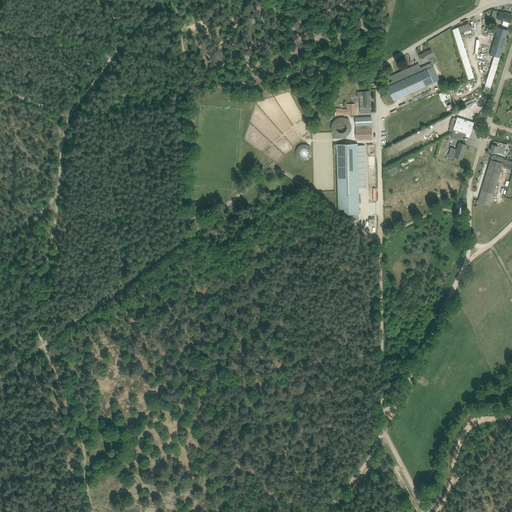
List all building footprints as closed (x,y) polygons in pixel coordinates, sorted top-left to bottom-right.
[(505,21),(510,23),(511,17),(511,15),(510,15),(510,14),(505,12),(505,13),(500,12),(497,19),(505,21)] [(458,27),(458,28),(459,33),(460,33),(471,29),(469,23),(458,27)] [(508,30),(503,29),(498,27),(490,55),(500,58),(508,30)] [(424,63),(430,61),(436,58),(432,49),(419,55),(424,63)] [(394,100),(434,82),(428,69),(434,66),(432,62),(420,67),(419,63),(390,76),(392,81),(386,84),(388,87),(394,100)] [(360,98),(360,102),(361,113),(371,112),(370,91),(364,91),(364,98),(360,98)] [(349,109),(341,109),(341,115),(356,114),(355,104),(349,104),(349,109)] [(356,140),(373,139),(372,128),(366,129),(366,125),(372,124),(372,118),(372,117),(355,118),(356,125),(356,129),(356,140)] [(454,128),(452,132),(462,135),(470,138),(474,122),(457,117),(457,119),(452,117),(449,127),(454,128)] [(351,118),(333,118),(332,136),(351,136),(351,118)] [(462,135),(452,132),(453,133),(451,138),(460,140),(462,135)] [(419,141),(422,147),(435,140),(432,135),(419,141)] [(490,151),(503,155),(505,150),(506,145),(498,142),(497,145),(493,144),(490,151)] [(295,146),(298,160),(313,157),(310,143),(295,146)] [(359,203),(359,189),(366,188),(365,145),(358,145),(358,143),(337,144),(338,204),(338,209),(344,209),(344,214),(360,214),(359,203)] [(455,157),(462,159),(467,145),(459,143),(457,149),(452,147),(449,157),(455,159),(455,157)] [(478,202),(491,205),(504,160),(492,156),(478,202)] [(397,166),(388,170),(391,175),(399,171),(397,166)]
